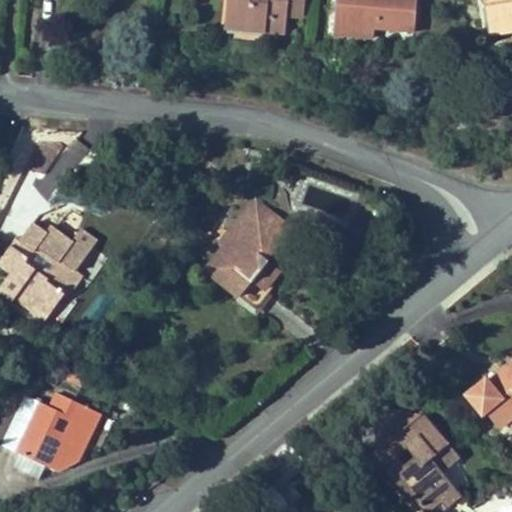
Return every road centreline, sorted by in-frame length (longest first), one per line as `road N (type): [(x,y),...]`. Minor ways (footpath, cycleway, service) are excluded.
road 1 (residential): [(0,92),(283,126),(417,178),(455,200),(487,244)]
road 2 (residential): [(166,511),(487,244)]
